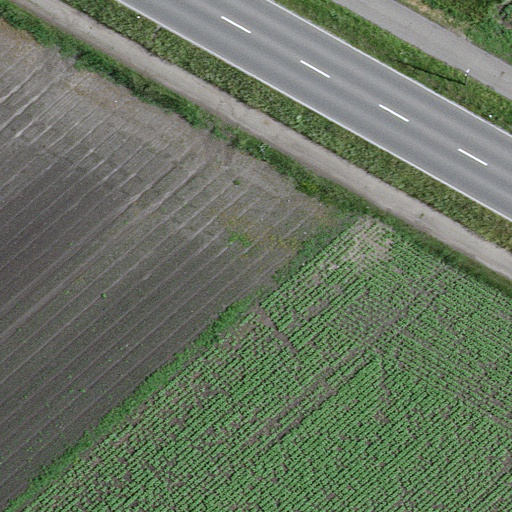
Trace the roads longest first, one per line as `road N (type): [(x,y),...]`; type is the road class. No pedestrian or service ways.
road 1 (track): [(20,0),(511,277)]
road 2 (primary): [(511,188),(171,0)]
road 3 (track): [(366,0),(511,80)]
